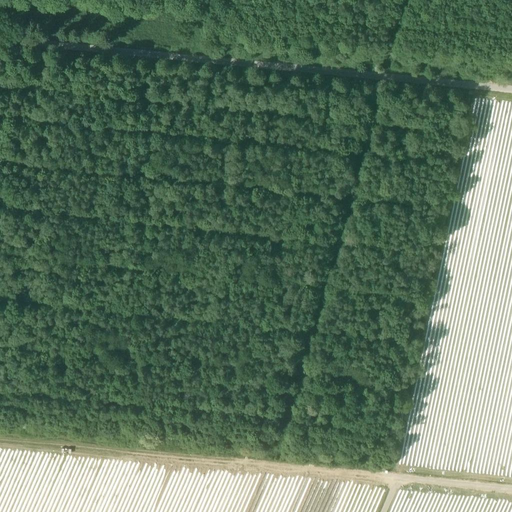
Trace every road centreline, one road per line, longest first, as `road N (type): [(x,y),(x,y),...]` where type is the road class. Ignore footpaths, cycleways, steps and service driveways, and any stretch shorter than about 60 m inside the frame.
road 1 (track): [(0,40),(511,90)]
road 2 (track): [(0,441),(397,478)]
